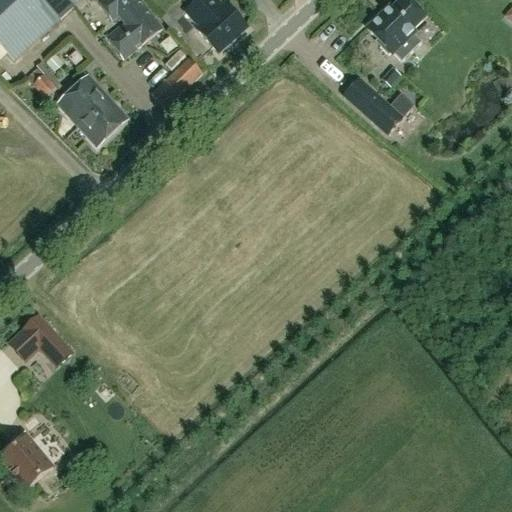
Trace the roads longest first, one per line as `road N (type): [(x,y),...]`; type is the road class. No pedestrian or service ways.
road 1 (track): [(134,511),(511,163)]
road 2 (unclassified): [(0,287),(316,0)]
